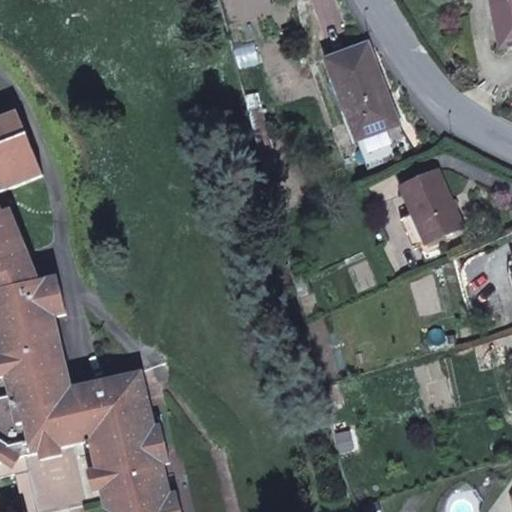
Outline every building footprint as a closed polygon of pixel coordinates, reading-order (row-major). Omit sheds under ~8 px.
[(511,44),(511,0),(492,0),(501,47),(511,44)] [(399,124),(369,45),(328,61),(358,140),(399,124)] [(31,255),(12,209),(4,213),(0,202),(0,193),(45,176),(19,112),(0,119),(0,291),(35,282),(34,276),(23,271),(31,255)] [(465,227),(440,171),(402,188),(414,215),(427,244),(445,236),(465,227)] [(427,244),(414,215),(402,220),(415,250),(420,247),(427,244)] [(452,251),(445,236),(427,244),(420,247),(427,262),(452,251)] [(42,281),(31,255),(23,271),(34,276),(35,282),(42,281)] [(170,463),(161,425),(155,427),(142,372),(118,378),(119,383),(109,385),(109,384),(108,383),(108,382),(107,381),(106,381),(105,380),(105,379),(104,379),(103,379),(102,379),(101,379),(100,379),(99,379),(98,380),(97,380),(96,381),(95,381),(95,382),(94,383),(94,384),(93,385),(93,386),(93,387),(93,388),(94,389),(80,392),(74,389),(57,318),(68,315),(60,276),(42,281),(35,282),(0,291),(0,346),(2,356),(0,356),(0,379),(8,378),(20,426),(26,424),(34,456),(87,443),(88,448),(91,447),(104,501),(107,511),(182,511),(178,492),(158,497),(156,486),(164,484),(159,466),(170,463)] [(88,448),(87,443),(34,456),(28,457),(40,511),(59,511),(104,501),(91,447),(88,448)]
